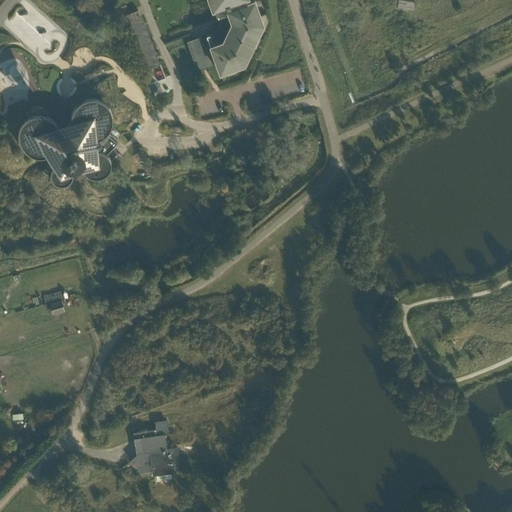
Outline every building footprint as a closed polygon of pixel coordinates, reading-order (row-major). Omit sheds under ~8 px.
[(208,0),(212,10),(215,9),(218,17),(219,16),(218,14),(230,10),(234,22),(225,43),(211,47),(207,35),(209,34),(209,33),(206,35),(220,73),(244,64),(263,24),(254,0),(252,0),(247,2),(246,0),(208,0)] [(160,63),(142,16),(126,22),(144,70),(160,63)] [(205,68),(211,66),(201,37),(195,39),(205,68)] [(192,40),(187,42),(197,71),(203,69),(192,40)] [(96,99),(94,98),(92,98),(90,98),(88,98),(86,99),(84,99),(83,100),(81,101),(79,102),(78,103),(77,104),(75,106),(74,107),(74,108),(73,109),(72,111),(72,112),(71,113),(71,114),(71,116),(71,117),(71,118),(71,120),(71,121),(64,124),(57,126),(56,124),(54,122),(53,121),(51,119),(49,118),(47,117),(45,116),(44,115),(42,115),(40,115),(39,115),(37,115),(34,115),(33,116),(30,117),(29,117),(28,118),(27,119),(25,120),(24,121),(22,123),(22,124),(21,125),(20,127),(20,128),(19,130),(18,132),(18,134),(18,135),(18,137),(18,138),(18,140),(19,141),(19,142),(20,143),(20,145),(21,147),(22,148),(24,150),(25,152),(27,153),(29,154),(31,155),(33,156),(35,156),(37,156),(38,156),(40,156),(42,156),(43,156),(45,156),(46,155),(53,167),(52,168),(52,169),(51,170),(51,171),(50,172),(50,173),(50,174),(50,176),(50,177),(51,178),(51,179),(52,180),(52,181),(53,182),(54,183),(55,184),(56,185),(57,185),(58,185),(59,186),(61,186),(62,186),(63,186),(65,186),(66,185),(67,185),(68,184),(69,183),(70,182),(71,181),(72,179),(72,178),(73,178),(73,177),(73,176),(73,175),(73,174),(82,171),(83,172),(84,174),(85,174),(86,176),(88,177),(89,177),(91,178),(92,179),(94,179),(96,179),(97,179),(98,179),(100,178),(102,177),(103,177),(105,176),(106,175),(107,174),(108,173),(108,172),(109,171),(110,170),(110,169),(110,168),(111,166),(111,164),(111,163),(111,162),(111,160),(110,159),(110,157),(109,156),(108,155),(108,154),(107,153),(117,142),(115,140),(107,132),(108,131),(109,130),(110,128),(111,127),(111,126),(111,124),(112,123),(112,121),(112,119),(112,118),(112,117),(112,115),(112,114),(111,112),(111,110),(110,109),(109,108),(109,107),(107,106),(105,104),(103,102),(101,101),(99,100),(96,99)] [(52,302),(55,313),(66,309),(63,298),(52,302)] [(155,421),(156,433),(169,431),(167,419),(155,421)] [(134,433),(137,454),(131,460),(141,471),(152,469),(153,474),(174,471),(172,459),(168,460),(168,459),(170,458),(170,456),(178,455),(177,447),(166,449),(164,434),(154,435),(154,430),(134,433)]
